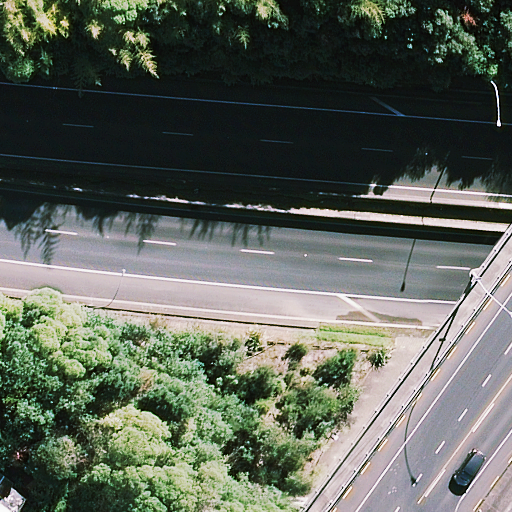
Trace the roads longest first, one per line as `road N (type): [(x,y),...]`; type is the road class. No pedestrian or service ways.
road 1 (trunk): [(511,275),(0,225)]
road 2 (trunk): [(0,116),(511,157)]
road 3 (secondary): [(511,372),(405,511)]
